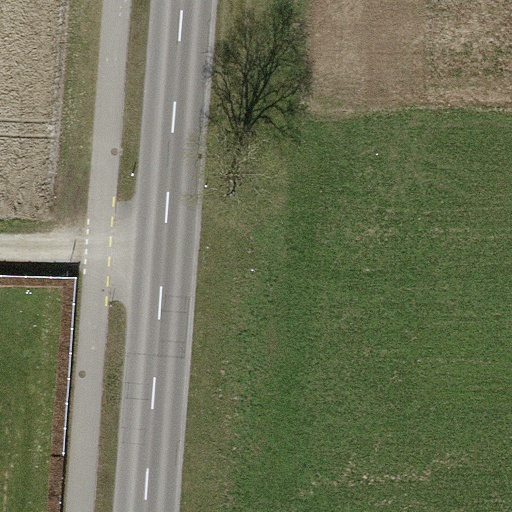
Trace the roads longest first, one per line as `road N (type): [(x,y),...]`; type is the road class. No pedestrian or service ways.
road 1 (secondary): [(150,511),(188,0)]
road 2 (track): [(168,260),(0,253)]
